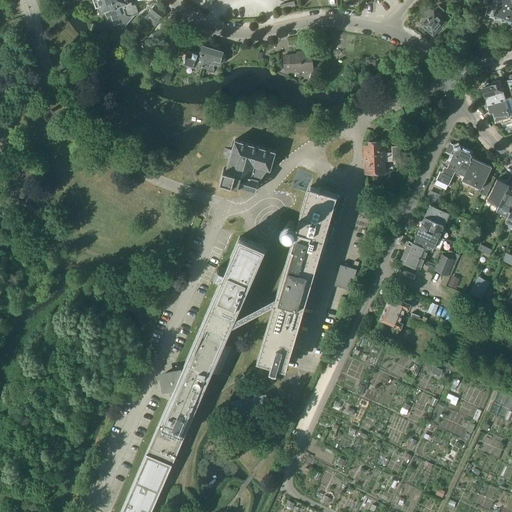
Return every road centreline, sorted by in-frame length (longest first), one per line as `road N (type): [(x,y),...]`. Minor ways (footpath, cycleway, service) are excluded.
road 1 (residential): [(389,29),(338,20),(232,35),(173,0)]
road 2 (residential): [(381,270),(459,102)]
road 3 (track): [(439,511),(492,399)]
